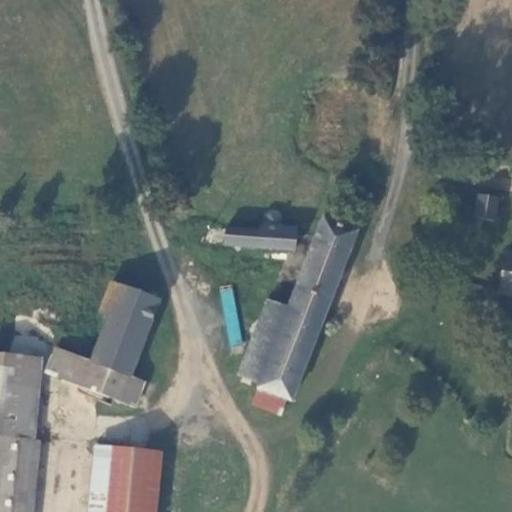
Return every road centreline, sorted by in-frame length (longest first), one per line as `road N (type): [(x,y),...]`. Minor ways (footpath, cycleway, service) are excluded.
road 1 (unknown): [(243,439),(200,355),(132,125),(80,0)]
road 2 (track): [(390,168),(274,511)]
road 3 (unclassified): [(412,0),(390,168)]
road 4 (track): [(390,168),(511,191)]
